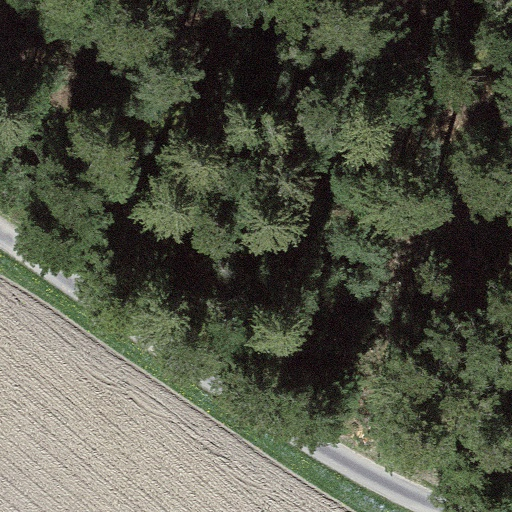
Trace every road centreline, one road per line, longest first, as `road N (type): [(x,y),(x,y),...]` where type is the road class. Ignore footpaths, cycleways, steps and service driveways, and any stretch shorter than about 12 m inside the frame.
road 1 (track): [(0,237),(339,457),(450,511)]
road 2 (track): [(426,0),(511,135)]
